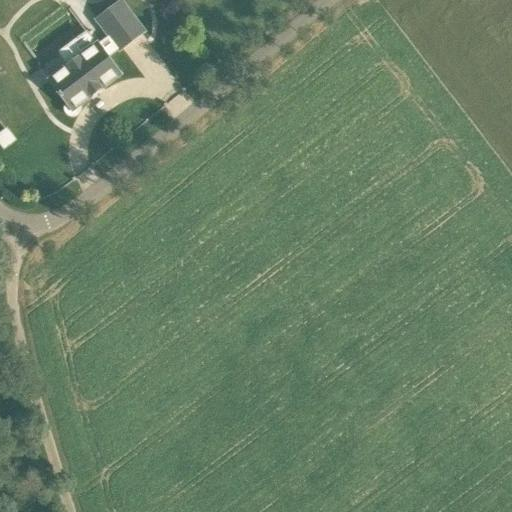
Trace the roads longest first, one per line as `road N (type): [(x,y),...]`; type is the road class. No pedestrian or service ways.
road 1 (unclassified): [(36,232),(325,0)]
road 2 (unclassified): [(77,511),(12,299),(36,232)]
